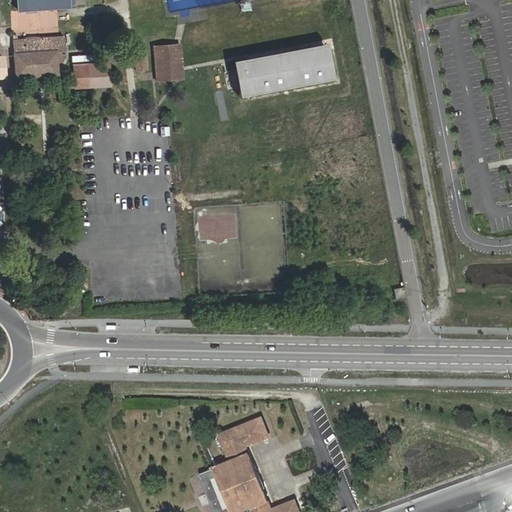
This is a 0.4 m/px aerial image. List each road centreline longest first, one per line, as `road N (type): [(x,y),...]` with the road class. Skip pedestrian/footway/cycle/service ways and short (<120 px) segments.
road 1 (secondary): [(16,380),(64,357),(511,363)]
road 2 (secondary): [(511,347),(107,341),(19,329)]
road 3 (unknown): [(401,0),(452,279),(449,300),(419,323)]
road 4 (unknown): [(0,233),(52,242),(111,238),(141,207),(144,136)]
